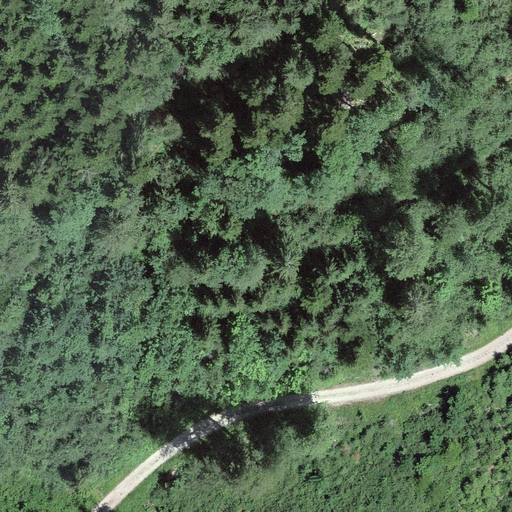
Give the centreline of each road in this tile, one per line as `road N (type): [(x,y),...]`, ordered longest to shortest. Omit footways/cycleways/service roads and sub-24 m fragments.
road 1 (track): [(511,78),(292,164),(212,165),(163,142),(33,0)]
road 2 (track): [(108,511),(158,464),(231,422),(431,381),(511,343)]
